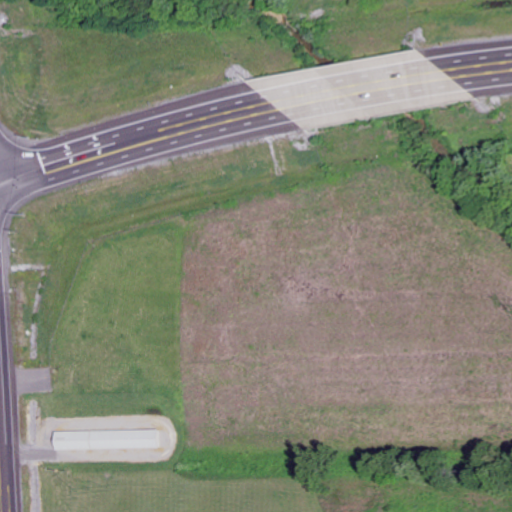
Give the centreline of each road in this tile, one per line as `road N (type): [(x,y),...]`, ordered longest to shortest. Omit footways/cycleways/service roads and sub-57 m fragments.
road 1 (trunk): [(0,188),(279,105)]
road 2 (trunk): [(279,105),(455,73)]
road 3 (secondary): [(6,511),(0,379)]
